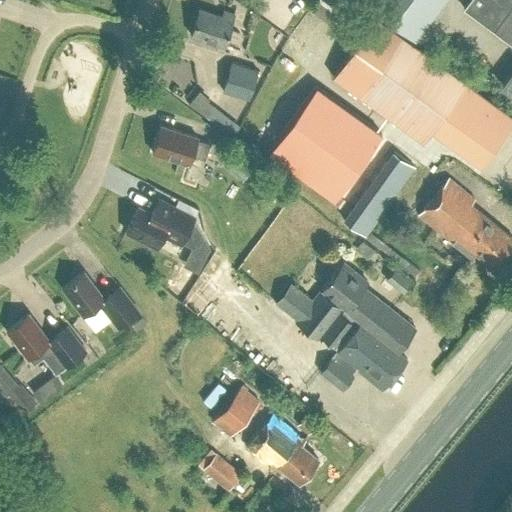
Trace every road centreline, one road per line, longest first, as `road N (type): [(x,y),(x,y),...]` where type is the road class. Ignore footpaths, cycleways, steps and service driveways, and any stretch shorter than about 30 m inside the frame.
road 1 (residential): [(0,269),(77,205),(135,34)]
road 2 (primary): [(364,511),(511,333)]
road 3 (residential): [(0,161),(49,34),(73,18),(135,34)]
